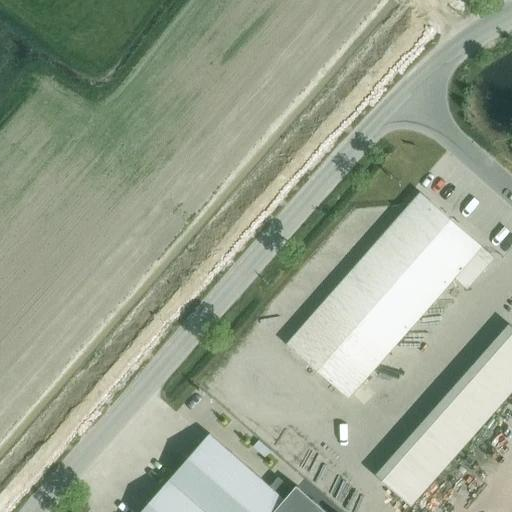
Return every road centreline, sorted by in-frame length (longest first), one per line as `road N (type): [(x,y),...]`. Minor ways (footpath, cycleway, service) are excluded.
road 1 (tertiary): [(37,511),(402,95)]
road 2 (unclassified): [(511,191),(402,95)]
road 3 (tertiary): [(402,95),(457,48),(511,18)]
